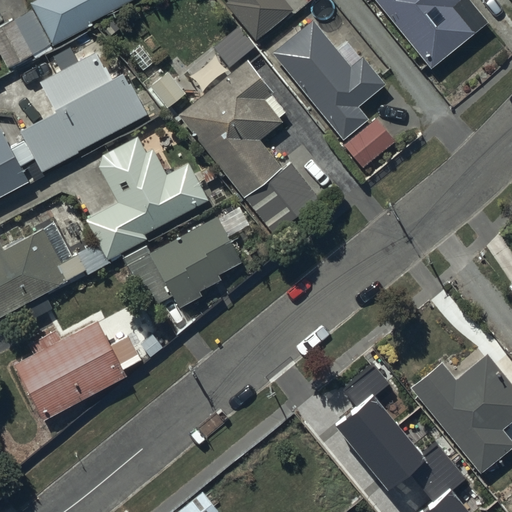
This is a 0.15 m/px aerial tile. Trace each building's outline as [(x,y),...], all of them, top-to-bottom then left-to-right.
[(88,21),(126,0),(34,0),(29,3),(31,7),(0,23),(0,54),(6,67),(51,43),(52,44),(90,24),(88,21)] [(223,0),(223,1),(255,40),(291,10),(283,0),(223,0)] [(374,0),(429,68),(487,22),(469,0),(374,0)] [(311,18),(270,51),(342,139),(367,118),(357,105),(384,83),(361,55),(360,55),(346,38),(335,47),(311,18)] [(0,194),(27,180),(19,163),(32,156),(40,171),(77,151),(76,149),(145,113),(122,71),(109,78),(95,51),(38,81),(54,111),(18,130),(24,140),(9,148),(0,131),(0,194)] [(246,58),(176,112),(271,232),(317,196),(290,162),(282,169),(275,160),(276,159),(267,147),(265,149),(257,138),(280,120),(279,118),(286,112),(270,92),(272,91),(246,58)] [(166,70),(148,84),(166,106),(177,97),(180,100),(187,95),(166,70)] [(394,140),(376,117),(342,144),(360,167),(394,140)] [(117,201),(85,218),(107,258),(108,257),(110,260),(121,255),(119,251),(145,237),(143,233),(206,199),(187,163),(166,174),(152,149),(145,153),(137,137),(100,157),(98,165),(117,201)] [(242,204),(216,219),(214,216),(148,252),(145,246),(122,259),(149,308),(172,296),(178,307),(200,294),(198,289),(219,278),(217,273),(239,261),(225,236),(252,221),(242,204)] [(0,314),(84,268),(76,254),(71,256),(51,222),(3,249),(0,242),(0,314)] [(33,352),(12,362),(42,419),(125,375),(121,367),(139,357),(127,333),(108,343),(95,318),(59,337),(54,328),(27,342),(33,352)] [(441,359),(409,386),(479,471),(511,444),(511,443),(499,428),(511,417),(511,385),(485,353),(456,377),(441,359)] [(354,398),(332,416),(384,479),(405,461),(422,448),(372,386),(386,375),(371,356),(340,381),(354,398)] [(422,448),(405,461),(430,491),(446,477),(453,486),(468,474),(437,436),(422,448)] [(430,491),(408,509),(409,511),(474,511),(453,486),(446,477),(430,491)] [(218,511),(200,490),(174,511),(218,511)]
